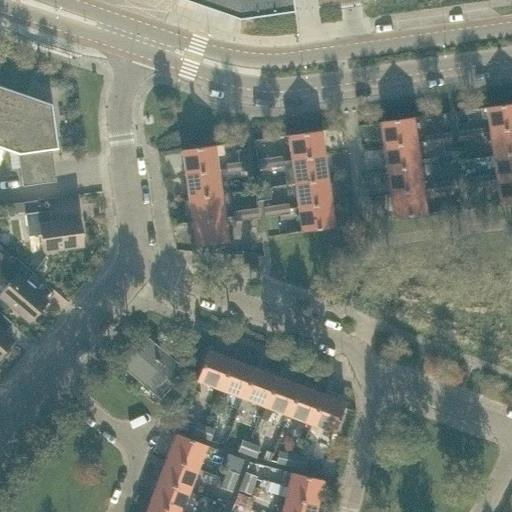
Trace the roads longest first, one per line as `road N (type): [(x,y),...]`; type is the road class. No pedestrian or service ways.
road 1 (tertiary): [(137,50),(228,78),(281,84),(511,53)]
road 2 (residential): [(379,377),(338,335),(132,256)]
road 3 (tertiary): [(356,49),(247,59),(144,28)]
road 4 (residential): [(132,256),(119,109),(137,50)]
road 5 (residential): [(40,366),(140,445),(115,511)]
road 6 (tertiary): [(511,28),(356,49)]
road 7 (tertiary): [(0,4),(137,50)]
road 8 (residential): [(40,366),(132,256)]
road 9 (residential): [(511,427),(379,377)]
road 10 (residential): [(379,377),(342,511)]
